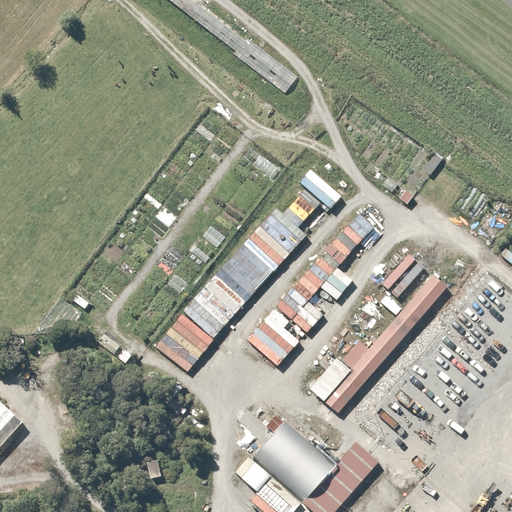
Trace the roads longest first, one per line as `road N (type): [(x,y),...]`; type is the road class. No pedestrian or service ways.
road 1 (track): [(222,0),(305,68),(347,161),(398,221),(238,396),(228,425),(226,511)]
road 2 (track): [(398,221),(428,212),(511,276)]
